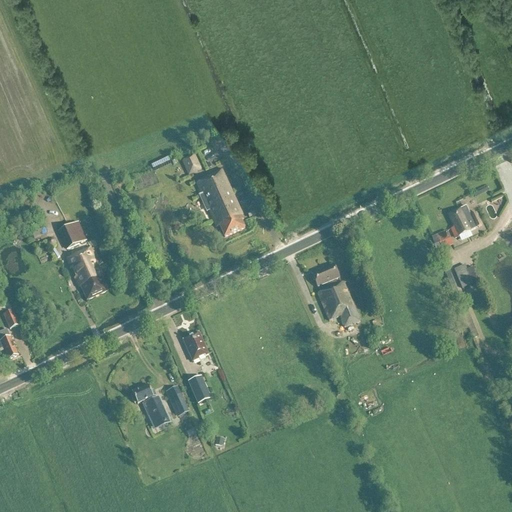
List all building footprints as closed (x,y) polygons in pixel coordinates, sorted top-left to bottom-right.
[(189,177),(200,171),(195,158),(182,163),(189,177)] [(206,181),(196,186),(201,195),(198,197),(201,205),(205,213),(208,211),(217,230),(220,228),(225,239),(245,230),(242,223),(244,222),(240,212),(222,172),(205,180),(206,181)] [(475,196),(479,205),(493,197),(488,189),(475,196)] [(470,218),(470,216),(466,208),(448,217),(454,229),(451,231),(456,240),(471,233),(471,232),(476,230),(482,227),(476,215),(470,218)] [(67,251),(86,242),(78,225),(59,234),(67,251)] [(439,245),(451,241),(448,234),(432,240),(434,247),(439,245)] [(439,245),(442,251),(453,246),(451,241),(439,245)] [(451,274),(442,251),(439,245),(434,247),(446,276),(451,274)] [(107,293),(101,280),(103,279),(90,250),(73,258),(74,259),(66,262),(79,290),(81,289),(87,302),(94,299),(95,297),(98,296),(100,296),(107,293)] [(338,287),(335,282),(339,280),(334,267),(312,276),(313,279),(312,279),(314,283),(315,282),(320,295),(318,296),(329,323),(340,319),(344,330),(360,324),(344,285),(338,287)] [(467,271),(465,267),(455,271),(462,290),(479,284),(473,269),(467,271)] [(10,332),(20,328),(13,313),(4,317),(10,332)] [(19,358),(7,331),(0,334),(0,342),(0,343),(0,351),(3,350),(9,362),(19,358)] [(206,358),(209,357),(199,334),(183,342),(193,364),(200,361),(199,360),(205,358),(206,358)] [(198,407),(212,401),(202,378),(188,384),(198,407)] [(137,405),(138,406),(144,403),(145,406),(144,406),(154,429),(169,422),(158,400),(154,402),(153,399),(148,387),(132,395),(134,398),(132,399),(135,406),(137,405)] [(188,414),(176,389),(164,394),(176,419),(188,414)] [(224,441),(216,439),(215,447),(222,449),(224,441)]
